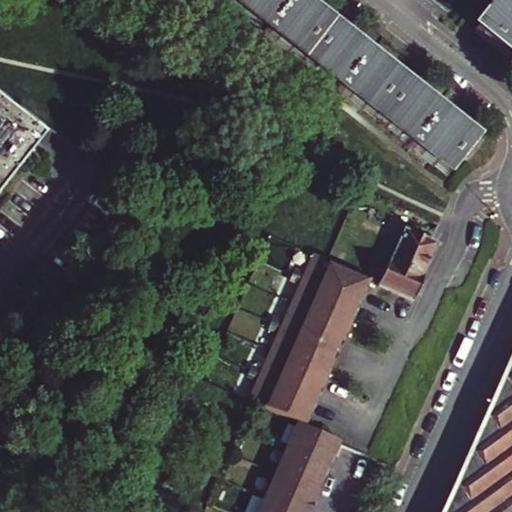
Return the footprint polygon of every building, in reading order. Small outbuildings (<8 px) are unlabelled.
[(302,61),(328,28),(301,7),(292,0),(231,0),(228,4),(302,61)] [(511,0),(501,0),(477,32),(509,58),(511,54),(511,0)] [(374,118),(400,84),(374,64),(355,49),(328,28),(302,61),(374,118)] [(374,64),(376,60),(358,45),(355,49),(374,64)] [(448,176),(473,142),(446,120),(428,106),(400,84),(374,118),(448,176)] [(446,120),(449,115),(430,103),(428,106),(446,120)] [(0,191),(29,155),(0,131),(0,191)] [(435,248),(403,233),(388,266),(386,266),(376,288),(413,304),(423,282),(421,281),(435,248)] [(370,283),(313,255),(304,274),(301,280),(358,307),(370,283)] [(304,274),(295,269),(292,276),(301,280),(304,274)] [(301,280),(292,276),(289,282),(298,286),(301,280)] [(358,307),(301,280),(298,286),(289,303),(347,331),(358,307)] [(281,321),(278,327),(335,355),(347,331),(289,303),(281,321)] [(281,321),(272,317),(269,323),(278,327),(281,321)] [(278,327),(269,323),(266,329),(275,334),(278,327)] [(278,327),(275,334),(267,351),(324,379),(335,355),(278,327)] [(324,379),(267,351),(258,369),(255,375),(312,402),(324,379)] [(511,511),(511,356),(487,412),(441,511),(511,511)] [(258,369),(249,364),(246,370),(255,375),(258,369)] [(255,375),(246,370),(243,377),(252,381),(255,375)] [(312,402),(255,375),(252,381),(243,401),(297,427),(299,428),(300,427),(312,402)] [(297,427),(259,511),(310,511),(336,457),(330,454),(335,444),(299,428),(297,427)]
